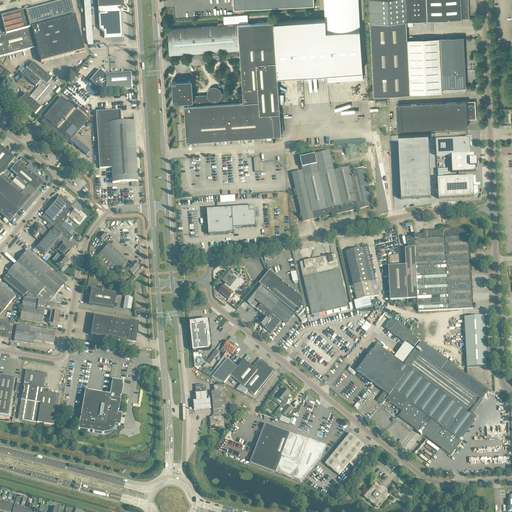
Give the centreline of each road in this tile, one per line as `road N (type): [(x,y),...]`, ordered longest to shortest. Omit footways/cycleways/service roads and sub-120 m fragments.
road 1 (unclassified): [(511,478),(440,483),(419,474),(212,302),(207,278)]
road 2 (unclassified): [(493,208),(419,213),(218,259),(207,278)]
road 3 (unclassified): [(152,206),(114,209),(89,234),(60,358),(0,349)]
road 4 (unclassified): [(493,208),(484,0)]
road 5 (secondary): [(138,0),(152,206)]
road 6 (secondary): [(166,205),(153,0)]
road 7 (secondary): [(182,479),(172,283)]
road 8 (unclassified): [(511,390),(502,382),(493,208)]
road 9 (secondary): [(158,285),(168,455)]
road 10 (primary): [(129,483),(0,449)]
road 11 (primary): [(0,465),(125,499)]
road 12 (unknown): [(328,398),(313,433),(255,418),(240,436)]
